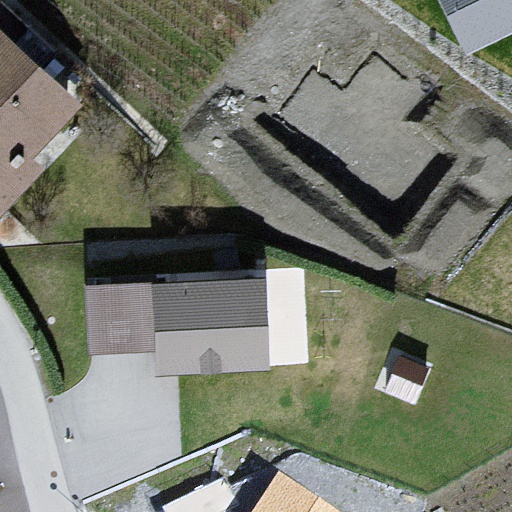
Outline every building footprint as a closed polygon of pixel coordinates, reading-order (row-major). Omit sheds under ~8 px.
[(511,0),(442,0),(468,52),(511,30),(511,0)] [(0,44),(0,199),(26,176),(20,150),(65,101),(0,44)] [(271,366),(266,278),(86,288),(90,354),(155,350),(157,372),(271,366)] [(165,500),(171,511),(241,511),(218,470),(165,500)] [(338,511),(279,473),(251,511),(338,511)]
